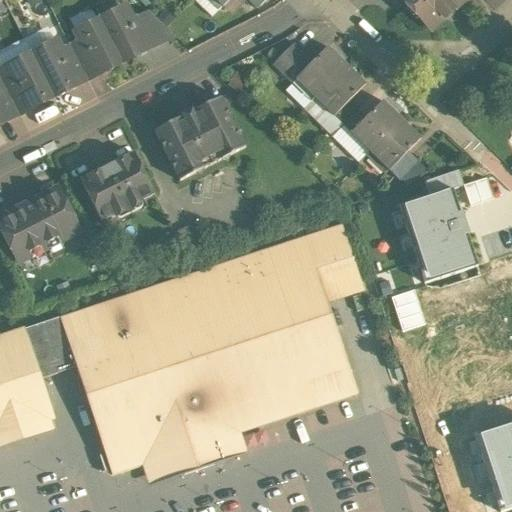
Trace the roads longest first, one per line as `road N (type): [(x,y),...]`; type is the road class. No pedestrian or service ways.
road 1 (residential): [(315,0),(0,162)]
road 2 (residential): [(322,0),(423,94)]
road 3 (residential): [(423,94),(511,11)]
